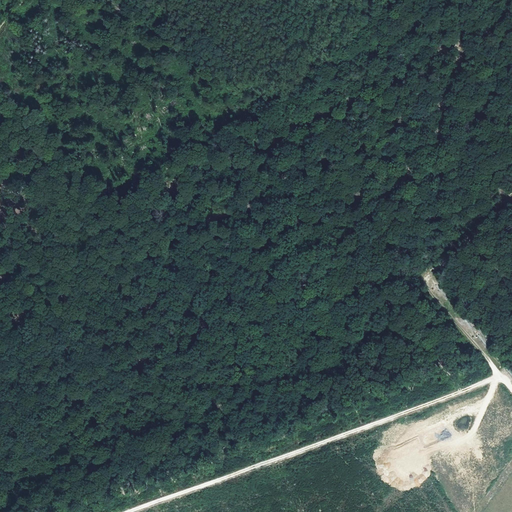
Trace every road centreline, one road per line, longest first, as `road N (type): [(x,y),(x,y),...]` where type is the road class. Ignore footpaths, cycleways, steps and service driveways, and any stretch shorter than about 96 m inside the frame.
road 1 (track): [(124,511),(500,373)]
road 2 (track): [(511,389),(423,282)]
